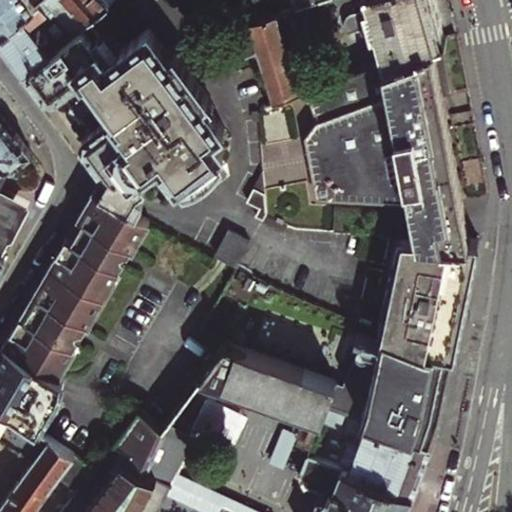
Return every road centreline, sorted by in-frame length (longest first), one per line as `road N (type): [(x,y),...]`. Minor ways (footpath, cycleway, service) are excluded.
road 1 (residential): [(0,68),(53,140),(63,179),(0,300)]
road 2 (residential): [(511,269),(461,511)]
road 3 (residential): [(485,14),(511,154)]
